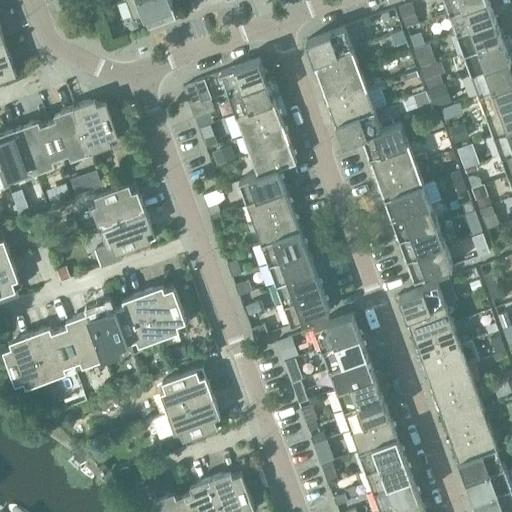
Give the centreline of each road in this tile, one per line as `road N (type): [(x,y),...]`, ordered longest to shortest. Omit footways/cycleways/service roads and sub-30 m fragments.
road 1 (residential): [(457,511),(279,21)]
road 2 (residential): [(267,423),(197,237)]
road 3 (residential): [(197,237),(137,73)]
road 4 (residential): [(197,237),(52,290)]
road 5 (residential): [(137,73),(279,21)]
road 6 (residential): [(137,73),(65,51),(37,0)]
road 7 (residential): [(147,466),(267,423)]
